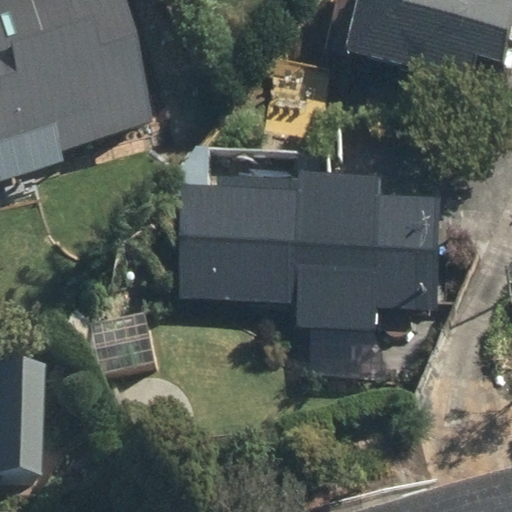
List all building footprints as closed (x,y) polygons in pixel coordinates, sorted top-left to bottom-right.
[(0,0),(0,143),(21,138),(25,151),(66,140),(62,126),(92,118),(102,155),(162,139),(125,0),(0,0)] [(511,0),(352,0),(335,52),(511,109),(511,0)] [(341,306),(335,389),(411,395),(417,311),(451,314),(457,226),(208,209),(202,296),(341,306)] [(49,388),(0,386),(0,488),(46,490),(49,388)] [(511,511),(511,487),(409,511),(511,511)]
